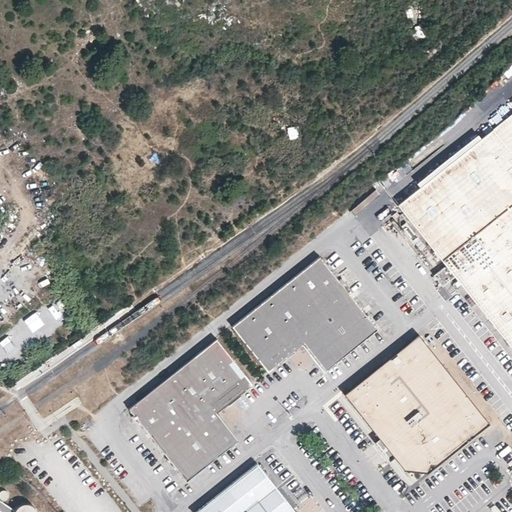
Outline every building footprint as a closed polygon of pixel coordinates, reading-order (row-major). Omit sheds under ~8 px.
[(511,114),(399,205),(442,258),(447,265),(455,275),(511,345),(511,114)] [(395,227),(388,233),(428,280),(435,274),(431,269),(442,259),(418,230),(417,231),(399,210),(394,215),(387,207),(377,216),(385,226),(390,222),(395,227)] [(269,370),(305,342),(326,370),(377,329),(320,257),(234,326),(269,370)] [(7,273),(17,285),(28,275),(18,263),(7,273)] [(455,275),(447,265),(435,275),(442,284),(455,275)] [(83,341),(93,334),(91,331),(81,338),(83,341)] [(490,423),(489,423),(419,334),(345,394),(380,438),(394,455),(405,470),(428,472),(490,423)] [(187,481),(239,440),(217,412),(254,383),(218,338),(172,374),(130,408),(146,430),(187,481)] [(71,350),(82,342),(79,339),(69,346),(71,350)] [(59,357),(70,350),(67,348),(58,354),(59,357)] [(389,458),(394,455),(380,438),(376,441),(389,458)] [(296,511),(258,463),(236,481),(196,511),(296,511)] [(12,511),(15,507),(0,499),(0,510),(3,511),(12,511)] [(14,511),(37,511),(38,511),(24,500),(14,511)]
